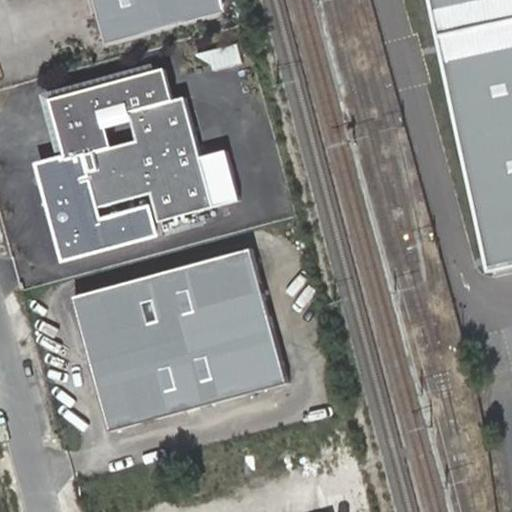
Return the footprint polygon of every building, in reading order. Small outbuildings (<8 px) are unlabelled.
[(85,0),(98,43),(216,10),(213,0),(85,0)] [(242,44),(201,55),(214,66),(216,72),(247,64),(242,44)] [(188,97),(174,101),(166,69),(51,102),(68,162),(97,154),(88,167),(56,161),(38,208),(49,213),(59,210),(63,222),(53,225),(61,254),(71,260),(157,236),(150,210),(102,224),(98,211),(153,195),(161,223),(240,199),(226,151),(204,156),(188,97)] [(49,213),(53,225),(63,222),(59,210),(49,213)] [(272,390),(238,259),(77,300),(111,433),(272,390)]
